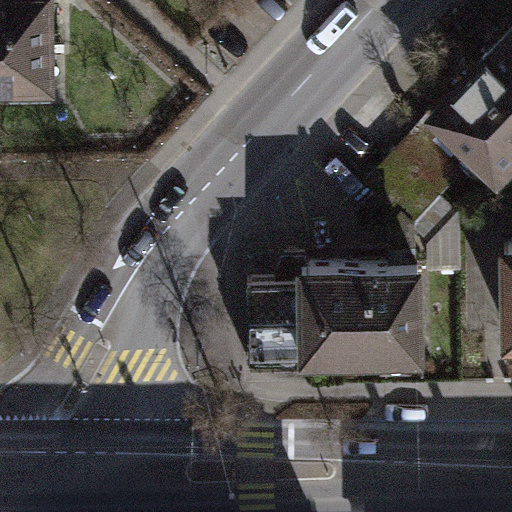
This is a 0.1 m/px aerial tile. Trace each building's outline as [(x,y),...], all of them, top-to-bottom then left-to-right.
[(0,0),(0,77),(12,77),(12,92),(51,91),(49,0),(0,0)] [(500,166),(511,152),(511,29),(509,27),(435,104),(500,166)] [(419,120),(394,147),(441,190),(466,163),(419,120)] [(394,147),(366,178),(429,235),(457,205),(441,190),(394,147)] [(304,276),(252,277),(253,361),(307,360),(307,348),(422,346),(420,258),(304,261),(304,276)]
